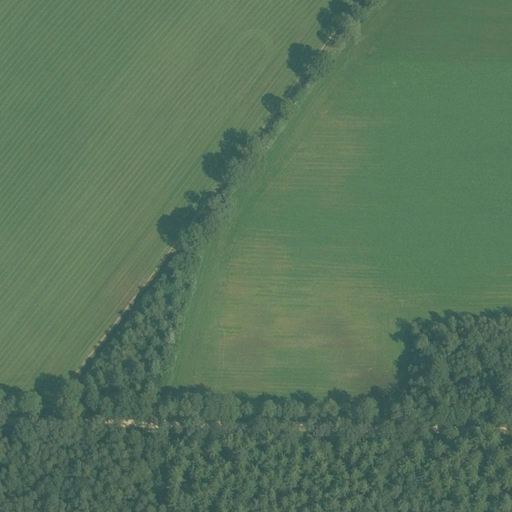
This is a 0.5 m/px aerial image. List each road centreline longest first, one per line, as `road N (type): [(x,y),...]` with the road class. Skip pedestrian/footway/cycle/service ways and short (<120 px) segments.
road 1 (track): [(49,420),(364,0)]
road 2 (track): [(511,432),(49,420)]
